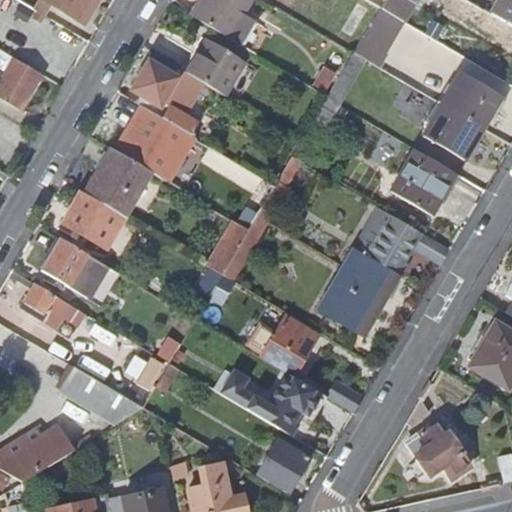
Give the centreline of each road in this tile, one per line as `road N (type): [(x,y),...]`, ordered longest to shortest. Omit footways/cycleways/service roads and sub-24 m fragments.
road 1 (residential): [(333,511),(511,197)]
road 2 (residential): [(142,0),(0,238)]
